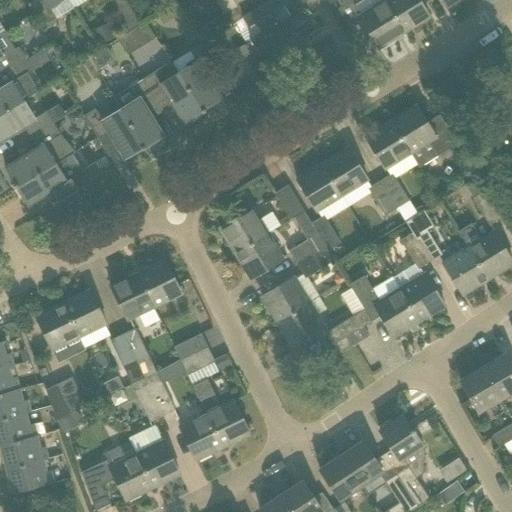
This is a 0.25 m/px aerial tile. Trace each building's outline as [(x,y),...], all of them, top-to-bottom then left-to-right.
[(34,0),(30,2),(44,25),(56,18),(49,7),(59,0),(34,0)] [(226,13),(230,20),(232,24),(242,18),(248,28),(238,34),(245,44),(250,41),(290,16),(283,5),(288,3),(285,0),(270,0),(265,3),(262,0),(247,0),(236,7),(226,13)] [(419,0),(386,0),(384,1),(403,32),(430,16),(419,0)] [(163,24),(174,18),(180,27),(190,21),(178,1),(157,14),(163,24)] [(384,1),(359,17),(378,48),(403,32),(384,1)] [(290,16),(250,41),(256,51),(263,46),(269,57),(249,69),(256,80),(292,57),(285,47),(298,39),(291,28),(295,25),(290,16)] [(128,52),(137,47),(148,69),(168,59),(150,21),(120,36),(128,52)] [(196,32),(203,43),(213,37),(206,26),(196,32)] [(114,39),(109,27),(94,33),(99,45),(114,39)] [(0,34),(0,74),(23,61),(26,59),(19,47),(15,50),(4,32),(0,34)] [(197,62),(178,73),(202,113),(206,111),(205,109),(221,98),(205,73),(216,66),(202,44),(190,51),(197,62)] [(0,114),(26,98),(38,90),(28,74),(30,72),(23,61),(0,74),(0,114)] [(155,72),(143,79),(157,103),(167,97),(184,124),(185,123),(188,128),(205,117),(202,113),(178,73),(161,84),(155,72)] [(121,109),(144,145),(161,135),(162,137),(164,137),(147,110),(157,103),(143,79),(132,85),(140,97),(121,109)] [(0,141),(24,127),(30,137),(53,123),(45,111),(37,117),(26,98),(0,114),(0,141)] [(417,106),(391,122),(410,153),(417,164),(419,167),(437,156),(457,144),(440,115),(427,122),(417,106)] [(145,148),(144,145),(121,109),(102,120),(95,109),(83,116),(97,139),(108,132),(124,158),(141,148),(142,150),(145,148)] [(385,169),(410,153),(391,122),(365,138),(385,169)] [(53,123),(30,137),(36,148),(5,167),(16,184),(14,185),(16,188),(19,187),(18,186),(55,164),(43,145),(60,135),(53,123)] [(367,180),(348,148),(322,164),(341,195),(367,180)] [(18,186),(19,187),(29,204),(26,205),(27,207),(56,189),(62,199),(95,179),(87,167),(68,179),(63,170),(60,172),(55,164),(18,186)] [(322,164),(297,180),(315,211),(341,195),(322,164)] [(393,173),(380,181),(397,208),(409,201),(393,173)] [(380,181),(368,188),(385,216),(397,208),(380,181)] [(304,211),(299,202),(288,185),(274,194),(290,219),(304,211)] [(503,217),(486,190),(473,198),(489,226),(503,217)] [(244,191),(231,198),(238,210),(251,202),(244,191)] [(219,227),(236,253),(267,234),(251,208),(219,227)] [(407,223),(413,233),(431,261),(442,254),(427,230),(434,226),(425,211),(407,223)] [(324,215),(311,223),(325,245),(328,250),(341,243),(324,215)] [(289,251),(296,263),(325,245),(311,223),(311,222),(300,228),(307,240),(289,251)] [(488,279),(511,263),(511,260),(495,232),(482,239),(472,223),(459,231),(469,248),(488,279)] [(431,261),(413,233),(400,241),(415,264),(393,278),(419,321),(445,305),(426,274),(424,275),(420,268),(431,261)] [(267,234),(236,253),(251,279),(282,259),(267,234)] [(296,263),(305,278),(334,260),(328,250),(325,245),(296,263)] [(488,279),(469,248),(443,263),(462,295),(488,279)] [(165,260),(137,274),(154,307),(181,293),(165,260)] [(126,320),(138,314),(145,327),(160,320),(154,307),(137,274),(111,287),(126,320)] [(349,285),(364,309),(371,321),(380,316),(393,337),(419,321),(393,278),(392,277),(372,289),(364,276),(349,285)] [(292,277),(262,296),(277,322),(309,303),(292,277)] [(79,337),(105,324),(106,324),(90,290),(63,304),(79,337)] [(309,303),(277,322),(293,348),(325,328),(309,303)] [(63,304),(36,317),(51,350),(79,337),(63,304)] [(363,326),(371,321),(364,309),(328,332),(333,342),(334,344),(346,336),(363,326)] [(352,345),(369,335),(363,326),(346,336),(352,345)] [(144,378),(156,372),(135,328),(123,334),(144,378)] [(123,334),(110,340),(132,384),(144,378),(123,334)] [(183,343),(174,347),(181,361),(208,348),(201,334),(183,343)] [(346,336),(334,344),(339,353),(352,345),(346,336)] [(0,342),(0,368),(8,367),(13,365),(10,353),(5,355),(2,342),(0,342)] [(24,347),(19,348),(22,360),(28,359),(24,347)] [(181,361),(188,375),(197,371),(215,362),(208,348),(181,361)] [(511,366),(505,355),(483,368),(500,399),(511,391),(511,366)] [(8,367),(0,368),(0,393),(19,389),(16,377),(12,379),(8,367)] [(460,381),(478,412),(500,399),(483,368),(460,381)] [(156,372),(144,378),(162,416),(175,410),(156,372)] [(86,406),(76,387),(72,377),(58,384),(71,413),(86,406)] [(132,384),(150,422),(162,416),(144,378),(132,384)] [(0,421),(27,414),(31,413),(28,401),(23,402),(19,389),(0,393),(0,421)] [(250,434),(234,401),(206,414),(223,447),(250,434)] [(37,436),(34,425),(30,426),(27,414),(0,421),(0,445),(37,436)] [(223,447),(206,414),(180,427),(195,460),(223,447)] [(408,468),(397,475),(418,506),(429,498),(416,478),(423,473),(425,450),(422,445),(403,415),(380,431),(399,460),(402,458),(408,468)] [(511,439),(511,423),(509,425),(492,435),(499,447),(511,439)] [(0,445),(7,469),(43,460),(47,459),(44,448),(40,449),(37,436),(0,445)] [(164,441),(137,455),(153,487),(180,474),(164,441)] [(368,496),(387,484),(386,483),(388,482),(363,442),(341,456),(361,485),(368,496)] [(153,487),(137,455),(111,467),(107,460),(81,472),(88,492),(115,479),(125,501),(153,487)] [(341,456),(320,470),(338,500),(361,485),(341,456)] [(438,468),(446,480),(466,468),(458,456),(438,468)] [(7,469),(13,493),(53,482),(51,472),(47,473),(43,460),(7,469)] [(404,511),(408,511),(418,506),(397,475),(388,482),(386,483),(387,484),(404,511)] [(463,491),(455,480),(446,487),(453,497),(463,491)] [(329,511),(323,511),(314,498),(303,481),(281,495),(292,511),(335,511),(334,509),(329,511)] [(292,511),(281,495),(260,510),(261,511),(292,511)] [(351,511),(344,502),(334,509),(335,511),(351,511)]
